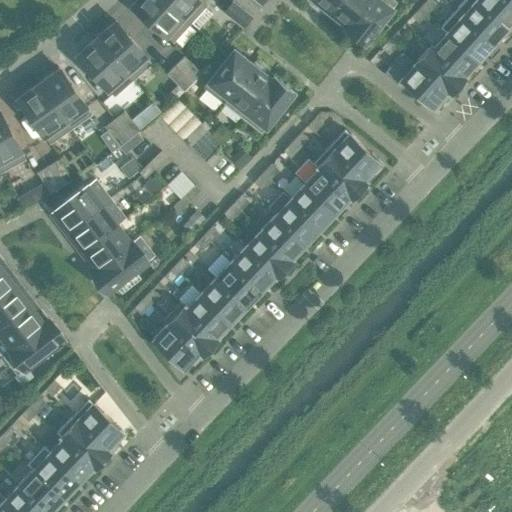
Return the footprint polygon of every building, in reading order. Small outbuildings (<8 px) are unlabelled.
[(188,21),(164,0),(134,0),(131,4),(171,39),(188,21)] [(205,2),(202,0),(164,0),(188,21),(205,2)] [(326,13),(335,0),(309,0),(316,5),(318,3),(327,9),(325,12),(326,13)] [(345,27),(366,0),(335,0),(326,13),(335,20),(337,18),(346,24),(344,27),(345,27)] [(364,43),(396,1),(394,0),(366,0),(345,27),(364,43)] [(427,12),(436,3),(432,0),(425,0),(420,6),(427,12)] [(507,27),(476,0),(462,0),(455,9),(492,43),(507,27)] [(511,20),(511,2),(509,0),(476,0),(507,27),(511,20)] [(251,16),(231,1),(223,11),(243,26),(251,16)] [(418,22),(427,12),(420,6),(411,15),(418,22)] [(492,43),(455,9),(440,25),(478,59),(492,43)] [(150,60),(115,20),(96,37),(131,77),(150,60)] [(478,59),(440,25),(439,26),(445,31),(433,45),(431,43),(430,44),(464,76),(465,74),(464,73),(478,59)] [(397,44),(406,35),(399,28),(390,37),(397,44)] [(131,77),(96,37),(77,53),(112,93),(131,77)] [(388,53),(397,44),(390,37),(381,46),(388,53)] [(464,76),(430,44),(415,61),(450,92),(464,76)] [(222,102),(255,61),(254,60),(252,63),(233,48),(203,87),(222,102)] [(201,72),(183,55),(174,64),(192,81),(201,72)] [(241,117),(274,76),(273,75),(271,78),(263,71),(265,69),(255,61),(222,102),(241,117)] [(450,92),(415,61),(400,77),(434,109),(450,92)] [(192,81),(174,64),(165,72),(183,90),(192,81)] [(89,111),(58,68),(38,82),(69,126),(89,111)] [(261,132),(293,91),(274,76),(241,117),(261,132)] [(69,126),(38,82),(17,97),(48,140),(69,126)] [(139,129),(123,110),(113,117),(129,137),(139,129)] [(23,156),(0,113),(0,165),(1,168),(23,156)] [(314,131),(322,122),(315,115),(307,124),(314,131)] [(129,137),(113,117),(104,125),(119,145),(129,137)] [(199,135),(209,125),(203,119),(193,129),(199,135)] [(381,164),(344,128),(328,145),(365,181),(381,164)] [(190,145),(199,135),(193,129),(184,139),(190,145)] [(299,147),(308,138),(301,131),(292,140),(299,147)] [(290,156),(299,147),(292,140),(283,149),(290,156)] [(365,181),(328,145),(313,161),(350,196),(365,181)] [(155,165),(165,155),(161,150),(150,161),(155,165)] [(211,166),(221,156),(215,150),(205,160),(211,166)] [(71,179),(57,158),(47,165),(60,186),(71,179)] [(144,176),(155,165),(150,161),(139,171),(144,176)] [(350,196),(313,161),(312,162),(318,167),(304,182),(335,212),(350,196)] [(269,178),(278,169),(271,162),(262,172),(269,178)] [(60,186),(47,165),(36,171),(49,192),(60,186)] [(260,187),(269,178),(262,172),(253,181),(260,187)] [(68,229),(110,198),(94,178),(53,209),(68,229)] [(335,212),(304,182),(289,197),(320,227),(335,212)] [(189,199),(199,189),(194,184),(184,195),(189,199)] [(239,210),(248,200),(241,194),(232,203),(239,210)] [(178,210),(189,199),(184,195),(173,205),(178,210)] [(320,227),(289,197),(274,213),(305,243),(320,227)] [(83,248),(124,217),(110,198),(68,229),(83,248)] [(230,219),(239,210),(232,203),(223,212),(230,219)] [(305,243),(274,213),(259,229),(291,259),(301,248),(300,247),(305,243)] [(93,271),(139,236),(138,235),(130,241),(117,223),(125,217),(124,217),(83,248),(97,266),(92,270),(93,271)] [(218,232),(211,225),(202,234),(209,241),(218,232)] [(291,259),(259,229),(244,244),(276,275),(291,259)] [(200,250),(209,241),(202,234),(193,243),(200,250)] [(107,290),(153,254),(139,236),(93,271),(107,290)] [(276,275),(244,244),(229,260),(260,289),(265,284),(266,285),(276,275)] [(180,272),(188,263),(181,256),(172,265),(180,272)] [(260,289),(229,260),(215,276),(245,305),(260,289)] [(0,297),(15,285),(0,265),(0,297)] [(171,282),(180,272),(172,265),(164,275),(171,282)] [(245,305),(215,276),(200,291),(231,321),(245,305)] [(0,327),(30,304),(15,285),(0,297),(0,327)] [(150,303),(158,294),(151,288),(143,297),(150,303)] [(231,321),(200,291),(186,306),(180,300),(179,301),(217,337),(218,336),(217,335),(231,321)] [(141,313),(150,303),(143,297),(134,306),(141,313)] [(217,337),(179,301),(164,317),(202,353),(217,337)] [(0,350),(3,355),(49,320),(48,318),(43,321),(30,304),(0,327),(0,350)] [(202,353),(164,317),(163,318),(167,322),(152,338),(186,370),(202,353)] [(63,337),(49,320),(3,355),(17,373),(63,337)] [(51,395),(60,386),(53,379),(44,388),(51,395)] [(38,395),(29,404),(36,410),(45,401),(38,395)] [(88,398),(72,414),(109,450),(125,433),(88,398)] [(28,420),(36,410),(29,404),(21,413),(28,420)] [(511,511),(511,404),(439,481),(465,503),(476,511),(511,511)] [(109,450),(72,414),(57,430),(94,466),(109,450)] [(8,426),(0,434),(0,435),(7,442),(15,432),(8,426)] [(94,466),(57,430),(56,431),(62,437),(49,450),(43,444),(42,446),(79,480),(92,466),(93,467),(94,466)] [(79,480),(42,446),(27,461),(64,496),(79,480)] [(64,496),(27,461),(26,463),(32,468),(18,482),(49,511),(50,511),(60,502),(59,501),(64,496)] [(49,511),(18,482),(4,497),(0,492),(0,495),(17,511),(49,511)] [(17,511),(0,495),(0,511),(17,511)]
